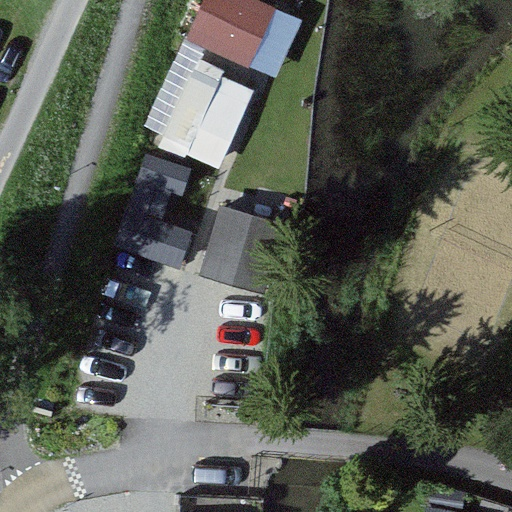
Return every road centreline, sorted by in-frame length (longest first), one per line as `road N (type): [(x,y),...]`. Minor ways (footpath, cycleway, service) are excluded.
road 1 (unclassified): [(13,511),(75,479),(166,451),(277,438),(491,461),(511,470)]
road 2 (track): [(0,176),(81,0)]
